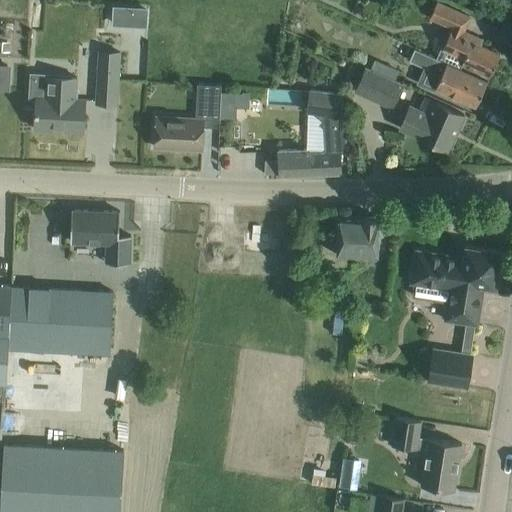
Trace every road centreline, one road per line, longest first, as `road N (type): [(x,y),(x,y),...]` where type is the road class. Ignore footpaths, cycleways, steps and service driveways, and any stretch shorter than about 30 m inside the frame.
road 1 (unclassified): [(0,180),(346,191),(511,187)]
road 2 (residential): [(492,511),(511,358)]
